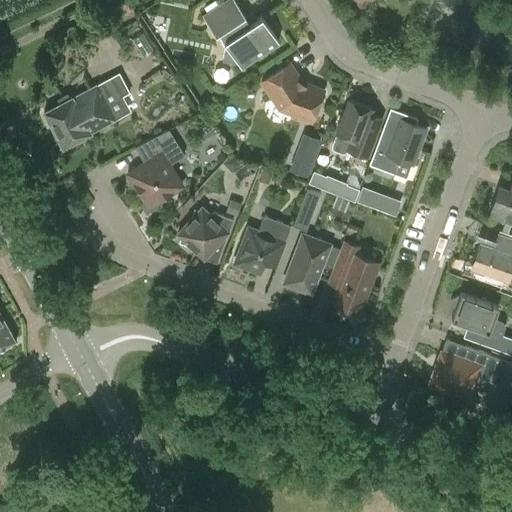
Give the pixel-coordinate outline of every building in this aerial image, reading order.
[(220,33),(226,41),(223,60),(240,63),(241,65),(279,40),(262,15),(250,23),(235,0),(226,0),(203,15),(217,35),(220,33)] [(312,120),(324,89),(306,82),(301,78),(290,62),(262,80),(275,99),(291,112),(312,120)] [(119,72),(70,98),(68,94),(59,99),(61,103),(44,112),(63,148),(117,119),(112,110),(126,103),(120,91),(127,87),(119,72)] [(345,152),(348,149),(367,156),(382,117),(371,112),(373,107),(350,99),(337,132),(332,144),(332,148),(335,150),(341,153),(345,152)] [(426,127),(416,123),(418,118),(403,112),(401,118),(396,130),(392,132),(383,128),(370,163),(396,173),(401,158),(413,162),(426,127)] [(170,163),(185,154),(169,128),(136,146),(145,161),(128,172),(149,206),(183,185),(170,163)] [(293,169),(312,175),(325,137),(306,130),(293,169)] [(317,167),(312,182),(400,213),(406,199),(317,167)] [(511,190),(498,186),(489,213),(511,221),(511,190)] [(314,209),(321,192),(308,187),(301,204),(314,209)] [(217,261),(234,218),(215,211),(211,214),(203,206),(178,232),(183,236),(181,241),(193,246),(205,257),(217,261)] [(276,264),(291,224),(265,214),(259,229),(249,225),(235,262),(260,272),(265,260),(276,264)] [(333,265),(340,247),(330,244),(330,243),(303,233),(284,281),(288,283),(288,287),(297,291),(300,287),(311,291),(323,261),(333,265)] [(470,264),(489,271),(490,275),(499,279),(503,276),(506,277),(511,264),(511,239),(509,238),(505,249),(479,240),(470,264)] [(360,310),(378,262),(355,253),(358,245),(343,240),(328,279),(339,284),(333,300),(360,310)] [(460,292),(459,295),(450,299),(454,308),(451,318),(475,327),(471,339),(495,347),(500,335),(502,336),(505,324),(503,320),(494,317),(498,305),(460,292)] [(0,349),(15,341),(0,314),(0,349)] [(484,383),(485,381),(511,390),(511,362),(446,338),(429,384),(466,397),(470,386),(474,387),(478,387),(482,386),(484,383)] [(435,511),(438,503),(421,496),(414,511),(435,511)]
